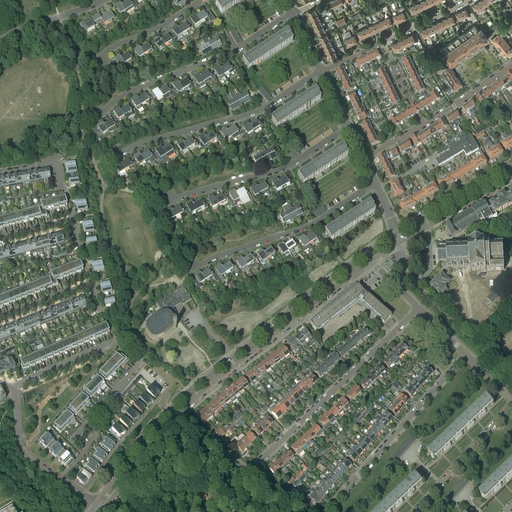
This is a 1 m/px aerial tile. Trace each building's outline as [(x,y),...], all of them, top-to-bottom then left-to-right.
[(122,5),(125,11),(127,13),(134,8),(133,6),(132,5),(129,0),(122,5)] [(234,7),(229,0),(221,0),(219,2),(219,1),(217,3),(218,3),(216,4),(215,4),(222,15),(234,7)] [(338,9),(340,8),(335,0),(332,0),(330,1),(333,8),(336,6),(338,9)] [(407,18),(403,10),(400,11),(399,9),(399,10),(397,5),(398,5),(397,3),(401,1),(400,0),(398,0),(396,1),(393,3),(396,10),(397,10),(398,14),(402,20),(407,18)] [(423,9),(429,6),(425,0),(423,0),(420,2),(423,9)] [(483,0),(481,0),(478,2),(482,8),(487,5),(483,0)] [(423,9),(420,2),(415,4),(418,11),(423,9)] [(482,8),(478,2),(473,6),(477,12),(482,8)] [(115,7),(118,13),(116,14),(118,17),(120,15),(120,14),(125,11),(122,5),(120,3),(115,7)] [(412,14),(418,11),(415,4),(409,7),(412,14)] [(466,8),(461,11),(464,18),(470,15),(466,8)] [(308,12),(310,18),(317,14),(315,9),(308,12)] [(204,12),(196,17),(200,22),(207,17),(211,24),(215,21),(208,10),(204,12)] [(459,20),(464,18),(461,11),(455,13),(459,20)] [(93,17),(98,24),(102,22),(104,24),(114,18),(111,13),(101,18),(98,14),(93,17)] [(190,20),(188,22),(191,27),(194,25),(194,26),(195,26),(196,27),(201,23),(200,22),(196,17),(195,14),(189,18),(190,20)] [(313,23),(320,20),(317,14),(310,18),(313,23)] [(396,23),(402,20),(398,14),(393,16),(396,23)] [(447,17),(450,24),(456,22),(453,15),(447,17)] [(390,16),(384,19),(387,26),(393,23),(390,16)] [(98,24),(93,17),(80,24),(85,32),(94,27),(98,24)] [(442,20),(445,27),(450,24),(447,17),(442,20)] [(382,28),(379,22),(378,19),(372,22),(373,24),(377,31),(382,28)] [(387,26),(384,19),(379,22),(382,28),(387,26)] [(316,29),(323,25),(325,24),(324,22),(322,23),(320,20),(313,23),(316,29)] [(442,20),(436,23),(440,29),(445,27),(442,20)] [(178,28),(182,34),(184,37),(188,34),(186,31),(190,29),(192,28),(191,27),(188,22),(186,24),(179,29),(178,28)] [(436,23),(431,25),(434,32),(440,29),(436,23)] [(325,31),(324,28),(326,27),(325,24),(323,25),(316,29),(318,34),(325,31)] [(371,34),(377,31),(373,24),(368,27),(371,34)] [(426,28),(429,34),(434,32),(431,25),(426,28)] [(456,64),(457,64),(460,61),(458,59),(467,53),(469,55),(472,53),(470,50),(479,44),(481,46),(484,44),(483,42),(485,40),(487,38),(481,29),(479,30),(475,25),(441,49),(445,54),(444,55),(450,65),(455,61),(456,64)] [(177,26),(171,30),(173,32),(177,38),(179,41),(184,38),(184,37),(182,34),(178,28),(177,26)] [(366,36),(371,34),(368,27),(363,29),(366,36)] [(429,34),(426,28),(420,30),(421,32),(419,33),(422,40),(424,39),(423,37),(429,34)] [(366,36),(363,29),(357,32),(360,39),(366,36)] [(293,41),(290,37),(291,36),(287,30),(287,31),(284,32),(282,33),(283,34),(281,35),(279,36),(277,37),(283,47),(292,41),(293,41)] [(173,32),(170,34),(172,37),(175,41),(176,43),(179,41),(177,38),(173,32)] [(350,34),(348,34),(353,44),(358,41),(355,34),(351,36),(350,33),(350,34)] [(505,37),(504,35),(502,37),(499,33),(492,39),(495,43),(503,37),(503,38),(505,37)] [(209,37),(206,39),(212,51),(222,45),(219,39),(222,38),(220,34),(215,37),(216,39),(212,42),(209,37)] [(320,37),(322,43),(329,39),(327,34),(320,37)] [(347,47),(353,44),(348,34),(346,35),(346,36),(343,37),(347,47)] [(408,36),(411,43),(416,41),(413,34),(408,36)] [(168,36),(161,40),(164,46),(166,49),(167,50),(172,46),(174,45),(173,42),(175,41),(172,37),(170,38),(168,36)] [(408,36),(402,39),(406,46),(411,43),(408,36)] [(267,44),(266,45),(272,55),(283,47),(277,37),(273,40),(271,41),(269,42),(267,43),(267,44)] [(506,42),(503,38),(503,37),(495,43),(499,48),(506,42)] [(159,38),(153,42),(159,50),(160,52),(166,49),(164,46),(161,40),(159,38)] [(332,45),(330,42),(333,41),(332,38),(329,39),(322,43),(325,48),(332,45)] [(203,56),(212,51),(206,39),(202,41),(205,46),(199,49),(203,56)] [(397,41),(400,48),(406,46),(402,39),(397,41)] [(400,48),(397,41),(391,44),(395,51),(400,48)] [(502,52),(510,46),(509,45),(506,42),(499,48),(502,52)] [(148,44),(141,49),(144,54),(152,49),(151,48),(151,49),(148,44)] [(511,44),(509,45),(510,46),(502,52),(506,56),(511,51),(511,48),(510,47),(511,45),(511,44)] [(272,55),(266,45),(261,48),(261,47),(259,48),(259,49),(258,50),(256,51),(254,53),(260,62),(272,55)] [(325,48),(328,54),(335,50),(332,45),(325,48)] [(144,54),(141,49),(139,47),(133,50),(139,58),(144,54)] [(337,56),(335,50),(328,54),(330,59),(337,56)] [(378,51),(372,53),(375,60),(381,58),(378,51)] [(128,53),(121,58),(124,63),(132,58),(131,57),(131,58),(128,53)] [(249,70),(260,62),(254,53),(250,55),(248,56),(246,58),(246,57),(244,58),(244,59),(243,60),(242,60),(248,69),(249,70)] [(370,63),(375,60),(372,53),(367,56),(370,63)] [(119,56),(114,59),(118,66),(114,68),(116,70),(119,68),(119,67),(124,63),(121,58),(119,56)] [(367,56),(361,59),(366,69),(368,68),(367,67),(368,67),(367,64),(370,63),(367,56)] [(402,60),(404,66),(411,62),(409,57),(402,60)] [(361,59),(356,61),(359,68),(362,66),(364,70),(366,69),(361,59)] [(404,66),(407,71),(414,68),(411,62),(404,66)] [(228,64),(221,69),(224,74),(229,72),(230,74),(236,70),(235,69),(233,65),(230,67),(228,64)] [(224,74),(221,69),(220,67),(214,70),(219,78),(224,74)] [(336,71),(338,76),(345,73),(343,67),(336,71)] [(407,71),(410,77),(417,73),(414,68),(407,71)] [(377,72),(379,75),(375,77),(374,78),(374,80),(377,79),(379,78),(386,74),(384,69),(377,72)] [(442,81),(443,83),(446,81),(445,80),(453,75),(450,70),(442,76),(445,79),(442,81)] [(208,72),(200,76),(204,82),(211,77),(211,76),(210,76),(208,72)] [(341,82),(348,79),(345,73),(338,76),(341,82)] [(410,77),(410,78),(412,82),(419,79),(417,73),(410,77)] [(204,82),(200,76),(199,74),(193,78),(197,84),(194,86),(197,90),(205,85),(203,82),(204,82)] [(382,83),(389,80),(386,74),(379,78),(382,83)] [(456,80),(453,75),(445,80),(446,81),(448,85),(456,80)] [(507,77),(500,81),(504,86),(507,90),(511,87),(508,84),(510,82),(507,77)] [(180,84),(183,89),(185,92),(189,89),(188,86),(191,85),(190,84),(187,79),(180,84)] [(341,82),(344,87),(351,84),(348,79),(341,82)] [(412,82),(415,88),(422,84),(419,79),(412,82)] [(392,85),(391,85),(389,80),(382,83),(385,89),(392,85)] [(459,84),(456,80),(448,85),(451,88),(451,89),(459,84)] [(494,86),(498,91),(501,89),(504,86),(500,81),(494,86)] [(172,90),(175,95),(183,89),(180,84),(178,82),(172,85),(174,88),(172,90)] [(353,90),(352,87),(355,86),(353,83),(351,84),(344,87),(346,93),(353,90)] [(415,88),(415,89),(418,94),(425,90),(422,84),(415,88)] [(451,89),(451,88),(447,91),(448,92),(452,90),(454,94),(462,89),(459,84),(451,89)] [(394,91),(392,85),(385,89),(387,94),(394,91)] [(495,93),(498,91),(494,86),(488,90),(492,95),(495,93)] [(166,87),(159,91),(163,97),(164,96),(166,99),(170,96),(168,93),(170,92),(169,91),(166,87)] [(161,98),(163,97),(159,91),(157,89),(152,93),(159,104),(164,101),(161,98)] [(233,91),(241,105),(251,100),(247,93),(240,96),(236,89),(233,91)] [(321,99),(318,95),(319,94),(315,89),(312,91),(312,90),(310,92),(309,93),(308,93),(307,94),(305,96),(311,105),(320,99),(321,99)] [(488,90),(482,95),(486,100),(488,98),(492,95),(488,90)] [(231,111),(241,105),(233,91),(229,93),(233,101),(227,104),(231,111)] [(397,97),(394,91),(387,94),(389,98),(382,101),(383,103),(385,102),(390,100),(397,97)] [(436,92),(430,95),(434,102),(440,99),(436,92)] [(350,102),(351,101),(357,99),(354,93),(348,96),(350,102)] [(138,99),(142,104),(149,100),(149,99),(146,94),(138,99)] [(476,98),(480,104),(486,100),(482,95),(481,94),(476,98)] [(429,105),(434,102),(430,95),(425,99),(429,105)] [(131,100),(136,108),(138,111),(142,108),(140,105),(142,104),(138,99),(137,96),(131,100)] [(296,102),(294,103),(300,113),(305,109),(306,110),(307,109),(306,109),(308,107),(309,108),(309,107),(311,105),(305,96),(301,98),(299,99),(299,100),(297,101),(297,100),(295,102),(296,102)] [(385,102),(386,104),(388,103),(391,102),(393,106),(400,102),(397,97),(390,100),(385,102)] [(354,108),(360,106),(358,102),(359,101),(357,99),(351,101),(354,108)] [(424,108),(429,105),(425,99),(420,102),(424,108)] [(472,101),(467,104),(473,113),(475,112),(473,109),(476,107),(472,101)] [(424,109),(424,108),(420,102),(414,105),(411,107),(406,111),(410,117),(410,118),(419,113),(424,109)] [(284,110),(282,111),(288,120),(300,113),(294,103),(290,106),(289,106),(287,107),(288,107),(286,108),(284,109),(284,110)] [(363,104),(360,106),(354,108),(358,115),(364,112),(366,111),(363,104)] [(467,104),(462,107),(466,113),(469,112),(471,114),(473,113),(467,104)] [(128,106),(120,111),(124,116),(131,111),(131,110),(131,111),(128,106)] [(118,120),(124,116),(120,111),(119,108),(113,112),(118,120)] [(276,127),(277,128),(288,120),(282,111),(278,114),(278,113),(276,115),(274,116),(272,117),(271,119),(271,118),(270,119),(276,128),(276,127)] [(410,117),(406,111),(400,114),(405,121),(410,117)] [(456,111),(451,115),(457,123),(458,122),(459,122),(457,119),(460,117),(456,111)] [(360,121),(366,118),(364,112),(358,115),(357,115),(360,121)] [(399,124),(405,121),(400,114),(395,117),(399,124)] [(457,123),(451,115),(446,118),(450,123),(449,124),(451,127),(454,125),(456,128),(458,126),(457,123)] [(400,124),(399,124),(395,117),(390,120),(394,127),(400,124)] [(104,125),(107,131),(109,134),(113,131),(112,128),(115,126),(115,125),(114,125),(111,120),(104,125)] [(249,125),(253,131),(254,132),(258,130),(257,128),(260,126),(261,127),(263,125),(260,120),(257,122),(256,120),(249,125)] [(447,127),(443,120),(438,123),(438,124),(442,130),(447,127)] [(361,124),(364,130),(371,126),(368,121),(361,124)] [(104,125),(103,123),(94,128),(97,133),(100,131),(102,134),(107,131),(104,125)] [(247,134),(253,131),(249,125),(247,123),(242,127),(246,133),(244,135),(246,138),(249,136),(247,134)] [(438,124),(433,127),(437,133),(442,130),(438,124)] [(235,126),(227,131),(231,137),(232,139),(240,134),(238,132),(238,131),(235,126)] [(367,135),(374,132),(371,126),(364,130),(367,135)] [(433,127),(428,130),(432,137),(437,133),(433,127)] [(225,140),(231,137),(227,131),(226,129),(220,133),(225,140)] [(423,133),(427,140),(432,137),(428,130),(423,133)] [(206,137),(209,143),(217,138),(216,137),(213,132),(206,137)] [(367,135),(369,140),(376,137),(374,132),(367,135)] [(423,133),(417,137),(421,143),(427,140),(423,133)] [(450,153),(436,161),(439,167),(456,156),(464,152),(467,156),(468,156),(479,149),(477,146),(476,144),(471,137),(474,135),(473,133),(466,138),(465,136),(459,140),(461,143),(455,146),(453,143),(446,147),(447,150),(448,150),(450,153)] [(201,148),(203,146),(209,143),(206,137),(204,135),(198,139),(201,143),(199,145),(201,148)] [(416,147),(421,143),(417,137),(417,136),(411,139),(416,147)] [(376,137),(369,140),(372,146),(379,143),(376,137)] [(184,143),(187,149),(195,144),(194,143),(191,138),(184,143)] [(506,151),(511,147),(507,139),(504,141),(505,143),(502,145),(506,151)] [(187,149),(184,143),(182,141),(177,145),(182,152),(187,149)] [(408,141),(403,144),(408,153),(410,152),(409,149),(412,148),(408,141)] [(169,144),(162,149),(167,157),(177,151),(173,146),(171,147),(169,144)] [(406,154),(408,153),(403,144),(398,147),(401,153),(405,152),(406,154)] [(348,156),(348,155),(345,151),(346,150),(342,145),(340,147),(339,147),(338,148),(336,149),(334,150),(334,151),(332,152),(338,162),(347,156),(348,156)] [(260,148),(263,154),(267,161),(277,156),(273,149),(266,152),(263,146),(260,148)] [(499,146),(493,150),(497,157),(503,153),(499,146)] [(155,151),(158,155),(156,156),(160,162),(167,157),(162,149),(161,147),(155,151)] [(438,156),(447,150),(446,147),(436,153),(438,156)] [(491,161),(497,157),(493,150),(487,154),(491,161)] [(148,151),(141,156),(144,161),(152,156),(151,155),(151,156),(148,151)] [(323,158),(321,160),(327,169),(338,162),(332,152),(328,155),(328,154),(326,156),(324,157),(322,158),(323,158)] [(139,165),(144,161),(141,156),(139,154),(134,157),(139,165)] [(257,166),(267,161),(263,154),(253,159),(255,163),(257,166)] [(377,158),(380,163),(387,160),(384,154),(377,158)] [(476,158),(481,167),(487,163),(483,156),(479,158),(479,157),(476,158)] [(475,171),(481,167),(476,158),(473,160),(474,162),(470,163),(474,170),(475,171)] [(128,160),(121,165),(124,170),(132,165),(131,164),(128,160)] [(311,166),(309,167),(315,177),(327,169),(321,160),(317,162),(316,162),(315,163),(313,164),(311,165),(311,166)] [(383,169),(390,166),(387,160),(380,163),(383,169)] [(124,170),(121,165),(119,162),(114,166),(119,174),(124,170)] [(469,173),(474,170),(470,163),(465,166),(469,173)] [(383,169),(385,174),(392,171),(390,166),(383,169)] [(464,176),(469,173),(465,166),(460,169),(464,176)] [(315,177),(309,167),(305,170),(305,169),(303,171),(301,172),(299,173),(300,173),(298,175),(298,174),(297,175),(303,184),(304,184),(315,177)] [(49,169),(40,171),(42,180),(50,179),(49,169)] [(460,169),(455,172),(459,179),(464,176),(460,169)] [(42,182),(42,180),(40,171),(34,172),(36,183),(42,182)] [(388,180),(395,177),(392,171),(385,174),(388,180)] [(34,172),(28,173),(30,183),(29,183),(30,184),(36,183),(34,172)] [(454,182),(459,179),(455,172),(450,175),(454,182)] [(21,184),(29,183),(30,183),(28,173),(20,174),(21,184)] [(20,174),(13,175),(15,187),(22,186),(21,184),(20,174)] [(9,188),(15,187),(13,175),(7,176),(9,188)] [(454,183),(454,182),(450,175),(447,177),(446,176),(443,178),(448,186),(454,183)] [(3,189),(9,188),(7,176),(1,177),(3,187),(2,187),(3,189)] [(289,177),(287,178),(286,177),(278,182),(279,182),(281,187),(289,183),(290,186),(293,184),(289,177)] [(442,190),(448,186),(443,178),(440,179),(441,181),(438,183),(442,190)] [(276,190),(281,187),(279,182),(278,182),(277,179),(271,182),(275,189),(272,190),(274,194),(276,193),(275,192),(276,191),(276,190)] [(393,191),(402,187),(401,184),(399,184),(398,181),(390,185),(393,191)] [(265,183),(257,187),(260,193),(262,196),(268,192),(268,191),(269,191),(268,189),(268,188),(267,188),(265,183)] [(428,187),(433,195),(439,192),(434,184),(431,186),(431,185),(428,187)] [(258,199),(256,195),(260,193),(257,187),(256,185),(250,188),(253,195),(252,196),(255,201),(258,199)] [(402,187),(393,191),(397,198),(404,194),(402,191),(404,190),(402,187)] [(433,195),(428,187),(425,188),(425,190),(422,191),(426,198),(426,199),(433,195)] [(243,189),(236,193),(239,199),(240,201),(248,197),(246,194),(247,194),(246,193),(246,194),(243,189)] [(239,199),(236,193),(234,190),(228,194),(232,200),(230,201),(233,207),(236,205),(236,204),(240,201),(239,199)] [(421,201),(426,198),(422,191),(417,194),(421,201)] [(489,204),(494,214),(511,204),(511,191),(511,192),(506,196),(504,193),(498,196),(500,200),(494,203),(493,202),(489,204)] [(421,201),(417,194),(412,197),(416,204),(421,201)] [(214,199),(218,204),(225,200),(225,199),(222,195),(214,199)] [(218,204),(214,199),(213,196),(207,200),(212,208),(218,204)] [(67,206),(64,197),(58,198),(60,208),(65,207),(67,206)] [(405,200),(410,208),(416,205),(416,204),(412,197),(409,199),(408,198),(405,200)] [(58,208),(60,208),(58,198),(51,200),(54,210),(58,209),(58,208)] [(54,210),(51,200),(45,202),(48,211),(52,211),(52,210),(54,210)] [(204,201),(202,202),(201,200),(193,205),(196,210),(197,212),(202,210),(208,207),(204,201)] [(410,208),(405,200),(402,201),(403,203),(400,205),(399,206),(401,208),(402,208),(404,212),(410,208)] [(361,207),(359,208),(365,218),(375,212),(372,207),(373,207),(370,201),(369,202),(367,203),(365,204),(365,205),(363,206),(363,205),(361,207)] [(489,204),(487,206),(484,201),(472,208),(473,209),(446,225),(452,237),(485,218),(489,225),(495,221),(494,219),(496,218),(494,214),(489,204)] [(38,204),(39,205),(40,208),(42,217),(47,217),(45,212),(48,211),(45,202),(38,204)] [(196,210),(193,205),(192,202),(186,205),(190,214),(196,210)] [(289,211),(294,220),(304,215),(299,206),(292,210),(289,204),(286,205),(289,211)] [(33,207),(36,219),(40,218),(42,217),(40,208),(39,205),(33,207)] [(282,207),(286,213),(279,217),(283,224),(289,221),(290,223),(294,220),(289,211),(286,205),(282,207)] [(34,219),(36,219),(33,207),(26,209),(30,221),(34,220),(34,219)] [(172,211),(175,217),(177,219),(181,217),(180,214),(183,212),(183,211),(183,212),(180,207),(172,211)] [(169,224),(177,219),(175,217),(172,211),(171,208),(165,212),(167,215),(165,216),(169,224)] [(365,218),(359,208),(355,211),(353,212),(352,213),(351,213),(350,214),(350,215),(348,216),(354,225),(365,218)] [(20,211),(21,213),(23,223),(28,222),(28,221),(30,221),(26,209),(20,211)] [(21,223),(23,223),(21,213),(14,215),(17,224),(21,224),(21,223)] [(8,216),(11,226),(15,225),(17,224),(14,215),(8,216)] [(8,226),(11,226),(8,216),(2,218),(4,228),(9,227),(8,226)] [(338,222),(336,224),(342,233),(354,225),(348,216),(344,219),(344,218),(342,219),(342,220),(340,221),(338,222)] [(331,240),(342,233),(336,224),(332,226),(330,227),(329,228),(328,228),(327,229),(327,230),(325,231),(324,231),(330,240),(331,240)] [(311,232),(304,236),(305,238),(309,244),(316,239),(319,243),(322,241),(319,237),(316,239),(316,238),(313,234),(311,232)] [(56,245),(64,243),(62,233),(53,236),(56,245)] [(57,247),(56,245),(53,236),(47,237),(50,247),(50,249),(57,247)] [(310,245),(309,244),(305,238),(304,236),(298,240),(302,246),(300,248),(302,251),(305,249),(304,247),(306,245),(307,247),(310,245)] [(42,249),(50,247),(47,237),(39,239),(42,249)] [(438,248),(439,264),(439,266),(439,264),(441,264),(441,268),(449,268),(449,273),(445,277),(442,274),(430,286),(439,295),(442,291),(445,293),(448,290),(445,287),(452,279),(450,277),(451,277),(449,275),(451,273),(451,268),(470,268),(470,272),(471,272),(471,271),(485,270),(485,271),(486,271),(486,270),(504,270),(503,246),(503,247),(501,247),(501,246),(501,247),(498,247),(498,246),(497,246),(497,247),(495,247),(495,246),(494,246),(494,247),(490,247),(490,242),(489,242),(489,243),(485,243),(485,238),(484,238),(484,239),(470,240),(470,239),(469,239),(469,243),(447,244),(447,248),(439,249),(439,247),(438,248)] [(33,241),(36,252),(42,251),(42,249),(39,239),(33,241)] [(36,252),(33,241),(27,243),(30,252),(30,254),(36,252)] [(285,246),(288,251),(290,253),(294,251),(292,248),(296,246),(295,245),(292,241),(285,246)] [(22,255),(30,252),(27,243),(19,245),(22,255)] [(288,251),(285,246),(283,243),(277,247),(282,255),(288,251)] [(13,247),(16,258),(22,256),(22,255),(19,245),(13,247)] [(10,260),(16,258),(13,247),(7,248),(10,260)] [(4,261),(10,260),(7,248),(1,250),(3,260),(4,261)] [(264,253),(267,258),(275,253),(274,252),(274,253),(271,248),(264,253)] [(262,262),(267,258),(264,253),(262,250),(257,254),(262,262)] [(250,255),(243,260),(246,266),(254,261),(250,255)] [(236,261),(242,271),(243,271),(244,270),(245,270),(246,270),(247,269),(248,269),(246,266),(243,260),(241,258),(236,261)] [(79,262),(73,264),(77,273),(81,272),(81,271),(83,270),(80,262),(79,262)] [(226,273),(233,268),(236,274),(239,272),(235,266),(232,267),(229,263),(222,267),(226,273)] [(75,274),(77,273),(73,264),(67,266),(70,276),(75,275),(75,274)] [(226,273),(222,267),(221,265),(215,269),(220,276),(226,273)] [(67,266),(61,269),(64,278),(69,277),(68,276),(70,276),(67,266)] [(62,279),(64,278),(61,269),(54,271),(58,280),(63,279),(62,279)] [(209,270),(201,275),(205,280),(212,276),(212,275),(209,270)] [(48,274),(50,278),(54,287),(58,286),(56,281),(58,280),(54,271),(48,274)] [(199,284),(205,280),(201,275),(200,272),(194,276),(195,278),(192,280),(198,289),(201,286),(199,284)] [(47,289),(44,280),(42,277),(40,277),(42,281),(38,282),(41,292),(46,291),(45,290),(47,289)] [(52,287),(54,287),(50,278),(44,280),(47,289),(52,288),(52,287)] [(37,280),(31,283),(35,294),(40,293),(39,292),(41,292),(38,282),(37,280)] [(31,283),(25,285),(29,296),(33,295),(35,294),(31,283)] [(323,313),(310,324),(316,332),(360,298),(362,301),(361,301),(380,320),(379,321),(383,325),(391,317),(368,295),(367,296),(366,296),(364,294),(358,286),(356,283),(349,288),(321,310),(323,313)] [(19,290),(23,299),(27,298),(27,297),(29,296),(25,285),(18,288),(19,290)] [(191,299),(183,286),(156,304),(163,314),(160,315),(158,316),(156,317),(154,318),(152,319),(151,321),(148,323),(147,325),(146,325),(146,326),(146,327),(145,327),(145,329),(146,330),(146,332),(148,335),(149,337),(150,338),(151,339),(152,339),(153,340),(154,340),(155,340),(157,339),(158,339),(160,338),(161,338),(163,337),(164,336),(167,333),(171,329),(173,326),(175,327),(175,328),(176,327),(176,326),(174,323),(175,323),(175,322),(179,319),(178,319),(173,308),(184,301),(185,303),(191,299)] [(12,290),(17,301),(21,300),(21,299),(23,299),(19,290),(18,288),(16,288),(16,287),(12,289),(12,290)] [(494,287),(493,287),(491,287),(491,293),(491,294),(487,299),(492,303),(496,300),(499,297),(494,292),(494,291),(494,287)] [(6,291),(6,292),(11,304),(15,303),(15,302),(17,301),(12,290),(10,291),(10,290),(6,291)] [(0,295),(4,306),(9,305),(9,304),(11,304),(6,292),(0,295)] [(83,297),(75,300),(79,310),(87,306),(83,297)] [(80,311),(79,310),(75,300),(69,303),(73,312),(73,314),(80,311)] [(69,303),(61,306),(65,315),(73,312),(69,303)] [(57,318),(65,315),(61,306),(54,309),(57,318)] [(54,309),(48,311),(52,322),(58,320),(57,318),(54,309)] [(46,324),(52,322),(48,311),(42,313),(46,324)] [(42,313),(36,316),(40,325),(40,327),(46,324),(42,313)] [(32,328),(40,325),(36,316),(28,319),(32,328)] [(24,331),(32,328),(28,319),(20,322),(24,331)] [(18,334),(19,335),(25,333),(24,331),(20,322),(15,324),(18,334)] [(11,337),(18,334),(15,324),(7,327),(10,337),(11,337)] [(105,324),(99,327),(103,336),(107,335),(107,334),(109,333),(108,330),(105,324)] [(11,338),(11,337),(10,337),(7,327),(1,330),(5,341),(11,338)] [(101,336),(103,336),(99,327),(93,329),(97,338),(101,337),(101,336)] [(360,327),(358,328),(366,338),(371,333),(368,330),(367,331),(364,328),(362,330),(360,327)] [(362,340),(366,338),(358,328),(356,330),(359,333),(357,334),(362,340)] [(87,332),(91,341),(95,340),(95,339),(97,338),(93,329),(87,332)] [(305,330),(299,334),(304,341),(307,339),(308,340),(311,338),(305,330)] [(89,342),(91,341),(87,332),(81,335),(85,344),(89,342)] [(362,340),(357,334),(355,336),(353,333),(351,334),(359,343),(362,340)] [(299,345),(304,341),(299,334),(294,339),(295,341),(299,345)] [(355,346),(359,343),(351,334),(350,335),(352,339),(350,340),(355,346)] [(81,335),(75,337),(79,346),(83,345),(83,344),(85,344),(81,335)] [(77,347),(79,346),(75,337),(69,340),(73,349),(77,348),(77,347)] [(352,349),(355,346),(350,340),(349,341),(346,338),(344,340),(352,349)] [(296,347),(299,345),(295,341),(294,339),(288,343),(294,351),(297,348),(296,347)] [(56,343),(61,354),(65,353),(65,352),(67,352),(63,342),(62,340),(56,343)] [(71,350),(73,349),(69,340),(63,342),(67,352),(71,350)] [(349,352),(352,349),(344,340),(343,341),(345,344),(343,346),(349,352)] [(59,355),(61,354),(56,343),(50,346),(55,357),(59,356),(59,355)] [(345,355),(349,352),(343,346),(342,347),(339,344),(338,345),(345,355)] [(397,349),(403,355),(406,351),(409,353),(412,350),(407,345),(405,347),(402,345),(401,344),(399,346),(400,347),(397,349)] [(341,358),(345,355),(338,345),(336,347),(338,350),(336,352),(341,358)] [(50,346),(44,348),(49,360),(53,358),(53,357),(55,357),(50,346)] [(278,350),(284,358),(289,354),(283,347),(278,350)] [(47,360),(49,360),(44,348),(38,351),(43,362),(47,361),(47,360)] [(398,359),(403,355),(397,349),(393,354),(398,359)] [(279,361),(284,358),(278,350),(276,352),(274,354),(279,361)] [(41,363),(43,362),(38,351),(32,353),(33,356),(37,365),(41,364),(41,363)] [(330,352),(328,353),(336,362),(340,359),(334,353),(333,355),(330,352)] [(333,365),(336,362),(328,353),(327,355),(329,358),(328,359),(333,365)] [(275,365),(279,361),(274,354),(271,356),(269,358),(271,360),(275,365)] [(400,361),(398,359),(393,354),(388,358),(393,364),(395,365),(396,366),(400,362),(400,361)] [(112,360),(119,367),(127,360),(121,355),(119,357),(117,355),(112,360)] [(29,368),(31,367),(27,358),(26,356),(19,359),(22,365),(21,365),(22,371),(29,369),(29,368)] [(35,365),(37,365),(33,356),(27,358),(31,367),(35,366),(35,365)] [(12,358),(3,361),(6,371),(15,367),(12,358)] [(270,368),(275,365),(271,360),(269,358),(267,359),(264,361),(270,368)] [(330,368),(333,365),(328,359),(326,361),(323,358),(322,359),(330,368)] [(388,368),(393,364),(388,358),(383,363),(388,368)] [(327,371),(330,368),(322,359),(318,362),(321,365),(327,371)] [(119,367),(112,360),(108,364),(115,372),(119,367)] [(265,372),(270,368),(264,361),(262,363),(260,365),(265,372)] [(111,376),(115,372),(108,364),(104,368),(111,376)] [(324,374),(327,371),(321,365),(320,367),(317,364),(315,365),(324,374)] [(261,376),(265,372),(260,365),(255,368),(261,376)] [(320,377),(324,374),(315,365),(314,367),(316,370),(315,372),(320,377)] [(380,366),(375,371),(380,376),(383,380),(385,378),(385,376),(384,376),(383,375),(386,373),(385,372),(380,366)] [(99,374),(106,381),(111,376),(104,368),(99,374)] [(258,378),(261,376),(255,368),(251,372),(256,379),(259,382),(258,381),(260,379),(258,378)] [(424,370),(421,372),(428,378),(433,373),(427,368),(425,371),(424,370)] [(380,376),(375,371),(370,375),(375,381),(380,376)] [(259,382),(256,379),(251,372),(246,376),(251,383),(249,384),(252,388),(254,386),(252,383),(255,381),(257,383),(259,382)] [(424,383),(428,378),(421,372),(420,374),(421,375),(418,378),(424,383)] [(313,373),(307,379),(312,385),(317,381),(316,380),(318,379),(313,373)] [(375,381),(370,375),(365,380),(371,385),(375,381)] [(134,385),(135,386),(142,378),(139,376),(132,383),(134,385)] [(92,382),(100,389),(105,384),(97,377),(92,382)] [(308,390),(312,385),(307,379),(305,377),(300,382),(302,384),(308,390)] [(238,382),(243,390),(248,385),(243,378),(238,382)] [(420,388),(424,383),(418,378),(416,380),(415,379),(413,382),(420,388)] [(371,385),(365,380),(361,384),(366,390),(371,385)] [(96,393),(100,389),(92,382),(88,386),(96,393)] [(239,393),(243,390),(238,382),(233,386),(235,389),(239,393)] [(415,393),(420,388),(413,382),(411,384),(412,385),(410,388),(415,393)] [(304,394),(308,390),(302,384),(298,388),(304,394)] [(83,391),(91,399),(96,393),(88,386),(83,391)] [(233,386),(229,390),(234,397),(239,393),(235,389),(233,386)] [(289,396),(289,397),(295,402),(299,398),(293,392),(292,390),(291,390),(289,388),(288,386),(287,387),(288,389),(290,391),(287,394),(288,394),(289,396)] [(154,400),(155,401),(158,395),(158,396),(159,394),(151,387),(151,388),(150,388),(146,393),(144,395),(152,402),(154,400)] [(356,387),(351,391),(356,397),(361,392),(356,387)] [(411,397),(415,393),(410,388),(408,390),(405,387),(403,390),(406,392),(411,397)] [(299,398),(304,394),(298,388),(293,392),(299,398)] [(236,399),(234,397),(229,390),(224,393),(230,400),(232,403),(236,399)] [(358,399),(356,397),(351,391),(346,396),(351,401),(353,404),(358,399)] [(225,404),(230,400),(224,393),(222,395),(222,394),(219,397),(221,399),(225,404)] [(90,402),(82,394),(77,399),(85,407),(90,402)] [(290,406),(295,402),(289,397),(289,396),(288,394),(285,397),(284,397),(283,398),(285,400),(290,406)] [(145,409),(147,407),(152,404),(153,403),(152,402),(144,395),(138,402),(145,409)] [(402,395),(397,400),(404,406),(408,401),(402,395)] [(474,407),(482,415),(494,404),(486,396),(474,407)] [(221,408),(225,404),(221,399),(219,397),(217,398),(218,399),(215,401),(221,408)] [(338,403),(343,409),(348,404),(343,398),(338,403)] [(73,404),(81,411),(85,407),(77,399),(73,404)] [(286,411),(290,406),(285,400),(280,405),(286,411)] [(399,411),(404,406),(397,400),(393,405),(399,411)] [(216,411),(221,408),(215,401),(213,402),(210,404),(216,411)] [(145,409),(138,402),(131,410),(138,417),(140,415),(141,414),(142,415),(144,411),(145,409)] [(282,415),(286,411),(280,405),(278,407),(276,405),(274,403),(272,405),(274,407),(276,408),(276,409),(282,415)] [(344,410),(343,409),(338,403),(333,408),(338,414),(341,416),(344,413),(343,412),(344,410)] [(81,411),(73,404),(68,409),(76,416),(81,411)] [(212,415),(216,411),(210,404),(208,405),(208,406),(206,408),(212,415)] [(265,404),(262,407),(267,413),(270,410),(265,404)] [(395,415),(399,411),(393,405),(389,410),(395,415)] [(474,407),(463,418),(470,426),(482,415),(474,407)] [(212,415),(206,408),(203,410),(203,411),(202,412),(208,419),(212,416),(212,415)] [(334,418),(338,414),(333,408),(328,412),(334,418)] [(277,419),(282,415),(276,409),(271,413),(277,419)] [(138,417),(131,410),(124,418),(131,424),(133,422),(133,423),(138,419),(138,420),(140,418),(138,417)] [(70,424),(75,419),(67,412),(62,417),(70,424)] [(199,419),(203,424),(208,419),(202,412),(197,416),(197,417),(196,417),(196,418),(197,419),(198,419),(199,419)] [(329,423),(334,418),(328,412),(324,417),(329,423)] [(385,416),(382,418),(388,424),(393,419),(386,412),(383,415),(385,416)] [(265,420),(263,422),(268,428),(273,423),(268,418),(270,417),(266,413),(262,416),(264,418),(264,419),(265,420)] [(388,424),(382,418),(380,416),(378,419),(377,418),(375,420),(377,422),(384,428),(388,424)] [(65,429),(70,424),(62,417),(58,421),(65,429)] [(331,424),(329,423),(324,417),(318,422),(324,428),(323,429),(325,432),(330,428),(329,426),(331,424)] [(124,432),(127,429),(128,430),(130,426),(132,425),(131,424),(124,418),(117,425),(124,432)] [(458,437),(470,426),(463,418),(451,430),(458,437)] [(53,426),(61,434),(65,429),(58,421),(53,426)] [(264,432),(268,428),(263,422),(258,426),(264,432)] [(380,433),(384,428),(377,422),(375,424),(376,425),(374,428),(380,433)] [(124,432),(117,425),(110,433),(117,440),(119,438),(124,435),(125,435),(126,433),(124,432)] [(258,426),(256,428),(255,427),(252,430),(259,437),(264,432),(258,426)] [(315,426),(310,430),(315,436),(317,438),(322,433),(315,426)] [(380,433),(374,428),(373,427),(368,432),(375,438),(380,433)] [(311,440),(315,436),(310,430),(305,435),(311,440)] [(458,437),(451,430),(439,441),(447,449),(458,437)] [(371,443),(375,438),(368,432),(366,434),(367,435),(365,438),(371,443)] [(45,433),(39,440),(41,441),(40,443),(43,446),(51,438),(48,435),(47,435),(46,434),(45,433)] [(248,436),(246,438),(251,444),(256,439),(250,433),(247,435),(248,436)] [(306,445),(311,440),(305,435),(301,439),(306,445)] [(247,448),(251,444),(246,438),(244,436),(239,441),(247,448)] [(115,443),(108,437),(108,438),(107,439),(106,439),(103,442),(113,449),(115,446),(114,445),(115,443)] [(371,443),(365,438),(364,437),(362,439),(361,438),(360,438),(358,440),(360,441),(366,448),(371,443)] [(51,438),(43,446),(46,449),(47,448),(49,449),(55,443),(54,441),(51,438)] [(301,449),(306,445),(301,439),(296,444),(301,449)] [(242,453),(247,448),(239,441),(235,445),(242,453)] [(362,452),(366,448),(360,441),(358,444),(359,445),(357,447),(362,452)] [(447,449),(439,441),(427,452),(435,460),(447,449)] [(110,453),(113,449),(103,442),(101,446),(100,448),(107,453),(108,452),(110,453)] [(57,444),(55,443),(49,449),(50,451),(49,452),(52,455),(60,447),(57,444)] [(296,444),(291,448),(296,454),(299,457),(304,452),(301,449),(296,444)] [(58,458),(65,452),(63,450),(64,450),(60,447),(52,455),(55,458),(57,457),(58,458)] [(358,457),(362,452),(357,447),(354,450),(353,449),(351,451),(358,457)] [(106,455),(107,453),(100,448),(99,450),(98,449),(95,453),(105,460),(107,456),(106,455)] [(354,462),(358,457),(351,451),(350,450),(348,452),(349,453),(346,457),(349,459),(354,462)] [(288,451),(283,456),(289,461),(290,460),(292,461),(295,458),(288,451)] [(65,452),(58,458),(60,460),(59,461),(62,464),(70,456),(67,453),(66,454),(65,452)] [(93,457),(92,459),(99,464),(101,462),(102,463),(105,460),(95,453),(93,457)] [(70,456),(62,464),(65,467),(66,466),(69,469),(74,461),(72,460),(73,459),(70,456)] [(290,462),(289,461),(283,456),(279,460),(284,466),(286,468),(289,465),(288,464),(290,462)] [(341,462),(340,464),(347,470),(351,465),(343,458),(341,461),(341,462)] [(98,466),(99,464),(92,459),(91,461),(90,460),(88,464),(97,470),(99,467),(98,466)] [(510,477),(511,475),(511,459),(503,469),(510,477)] [(286,468),(284,466),(279,460),(274,465),(279,470),(281,472),(286,468)] [(347,470),(340,464),(338,462),(336,464),(336,466),(335,468),(342,475),(347,470)] [(84,469),(91,475),(93,473),(94,474),(97,470),(88,464),(85,467),(86,468),(84,469)] [(277,472),(279,470),(274,465),(269,470),(276,477),(279,474),(277,472)] [(338,480),(342,475),(335,468),(332,471),(333,472),(331,473),(338,480)] [(90,476),(91,475),(84,469),(83,471),(82,471),(80,474),(89,481),(92,477),(90,476)] [(499,488),(510,477),(503,469),(492,480),(499,488)] [(334,485),(338,480),(331,473),(329,476),(330,477),(328,479),(334,485)] [(85,487),(89,481),(80,474),(76,479),(85,487)] [(415,475),(403,486),(411,494),(423,483),(415,475)] [(329,489),(334,485),(328,479),(326,482),(323,480),(321,482),(322,483),(323,483),(329,489)] [(486,500),(499,488),(492,480),(478,493),(486,500)] [(322,487),(319,489),(325,494),(329,489),(323,483),(322,483),(321,482),(319,484),(322,487)] [(411,494),(403,486),(392,497),(399,505),(411,494)] [(321,499),(325,494),(319,489),(317,492),(316,491),(314,493),(321,499)] [(316,504),(321,499),(314,493),(313,492),(310,496),(307,494),(304,497),(309,501),(311,500),(316,504)] [(391,511),(399,505),(392,497),(380,508),(383,511),(391,511)]
